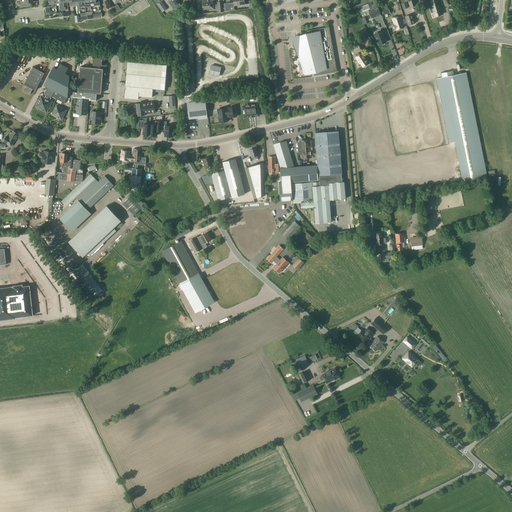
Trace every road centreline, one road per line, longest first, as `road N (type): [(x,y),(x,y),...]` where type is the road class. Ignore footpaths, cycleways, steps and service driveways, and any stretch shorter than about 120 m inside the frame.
road 1 (unclassified): [(464,452),(242,262),(175,146)]
road 2 (unclassified): [(352,97),(319,116),(175,146)]
road 3 (unclassified): [(497,38),(428,47),(352,97)]
road 4 (residential): [(109,140),(117,53),(102,0)]
road 5 (residential): [(270,10),(284,87),(344,80)]
